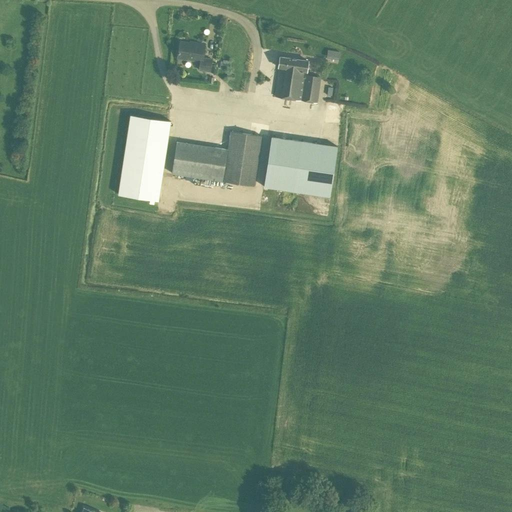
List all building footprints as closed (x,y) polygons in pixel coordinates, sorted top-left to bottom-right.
[(210,71),(212,60),(203,58),(206,46),(181,41),(178,58),(200,62),(199,69),(210,71)] [(317,103),(321,77),(307,75),(308,71),(306,71),(308,61),(280,56),(278,67),(279,68),(275,97),(317,103)] [(227,71),(229,61),(223,60),(222,61),(221,61),(219,68),(221,68),(221,70),(227,71)] [(270,87),(260,90),(262,95),(272,92),(270,87)] [(424,168),(431,109),(393,105),(386,164),(424,168)] [(158,201),(170,121),(130,115),(118,195),(158,201)] [(378,124),(348,124),(346,192),(376,193),(378,124)] [(254,186),(261,136),(230,130),(227,149),(177,142),(172,173),(223,181),(254,186)] [(271,137),(264,187),(329,197),(337,148),(271,137)]
